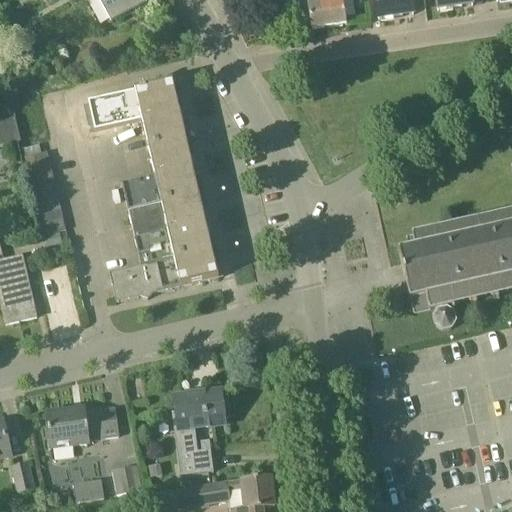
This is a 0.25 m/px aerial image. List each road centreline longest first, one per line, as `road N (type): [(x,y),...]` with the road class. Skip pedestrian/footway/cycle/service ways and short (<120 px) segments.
road 1 (residential): [(106,350),(58,103),(231,67)]
road 2 (residential): [(231,67),(511,22)]
road 3 (residential): [(312,211),(511,82)]
road 4 (residential): [(334,511),(313,303)]
road 5 (unclassified): [(270,310),(287,511)]
road 6 (residential): [(106,350),(270,310)]
road 7 (residential): [(312,211),(231,67)]
